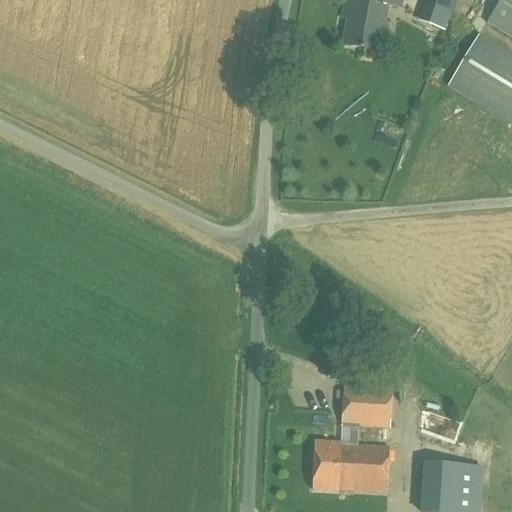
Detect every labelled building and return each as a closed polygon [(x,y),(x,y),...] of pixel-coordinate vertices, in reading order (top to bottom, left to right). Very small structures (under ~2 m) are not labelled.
[(400,8),(401,0),(346,0),(343,20),(348,20),(344,46),(378,52),(387,6),(400,8)] [(444,0),(441,7),(460,14),(465,0),(444,0)] [(511,39),(511,0),(500,0),(486,24),(511,39)] [(511,126),(511,58),(478,38),(449,88),(511,126)] [(390,431),(392,390),(343,386),(341,427),(343,427),(342,444),(315,442),(312,491),(338,493),(338,491),(386,494),(389,449),(356,447),(357,429),(390,431)] [(429,463),(428,511),(489,511),(490,463),(429,463)]
